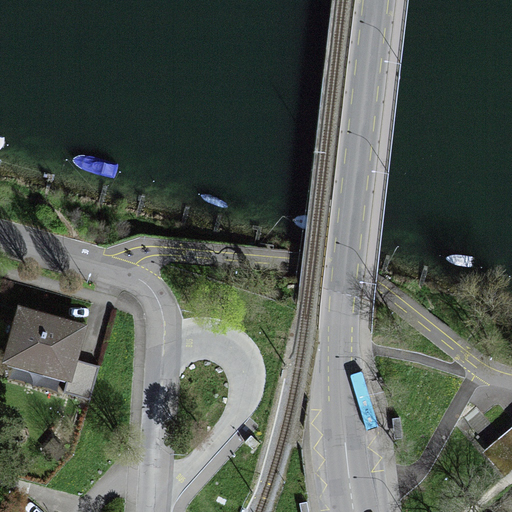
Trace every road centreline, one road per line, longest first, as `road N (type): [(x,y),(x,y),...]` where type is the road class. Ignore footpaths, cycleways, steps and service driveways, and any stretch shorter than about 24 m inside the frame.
road 1 (secondary): [(376,0),(339,343),(354,511)]
road 2 (residential): [(0,235),(147,284),(160,304),(162,356)]
road 3 (residential): [(154,511),(162,356)]
